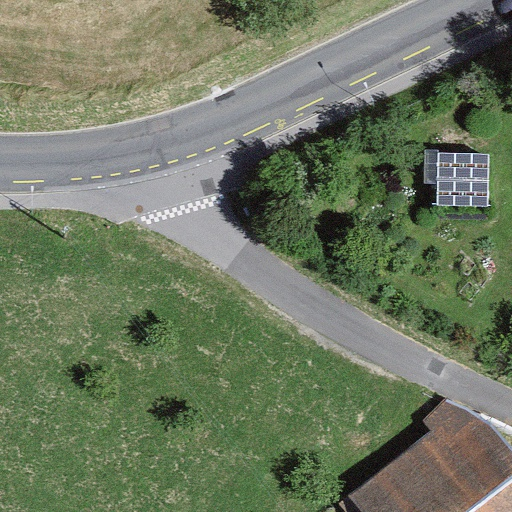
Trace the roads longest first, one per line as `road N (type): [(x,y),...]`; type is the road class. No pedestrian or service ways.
road 1 (unclassified): [(511,419),(390,360),(193,225),(152,160)]
road 2 (unclassified): [(152,160),(489,0)]
road 3 (unclassified): [(0,165),(152,160)]
